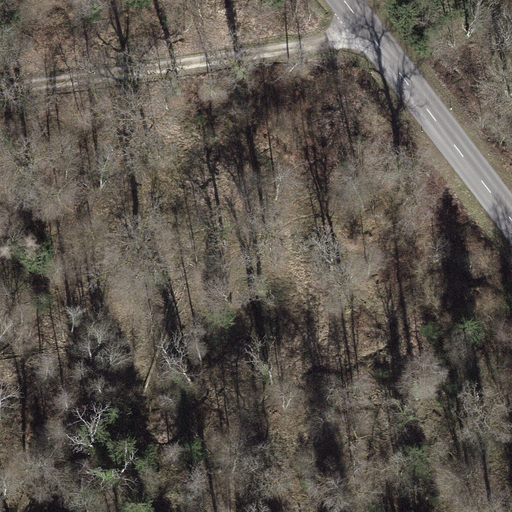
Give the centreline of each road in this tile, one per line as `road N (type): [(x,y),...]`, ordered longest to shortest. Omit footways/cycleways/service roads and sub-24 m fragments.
road 1 (track): [(360,21),(322,43),(0,90)]
road 2 (secondary): [(344,0),(511,219)]
